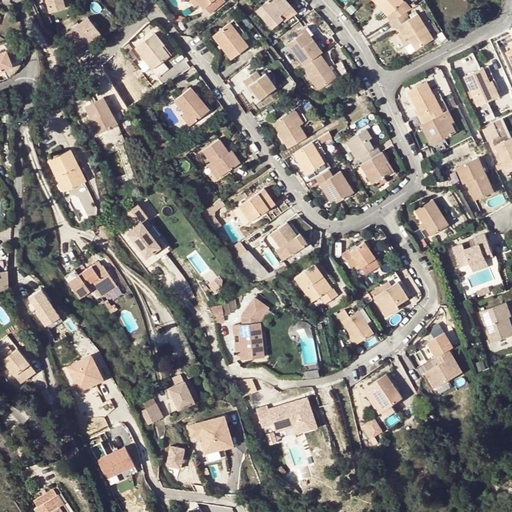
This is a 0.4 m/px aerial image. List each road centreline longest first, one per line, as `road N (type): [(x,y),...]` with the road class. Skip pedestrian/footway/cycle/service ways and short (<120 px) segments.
road 1 (residential): [(24,457),(11,416),(22,416),(47,445),(61,427),(45,358),(14,286),(16,135),(32,58),(15,0)]
road 2 (residential): [(217,362),(231,373),(307,383),(381,353),(433,296),(380,210)]
road 3 (residential): [(380,210),(342,228),(317,219),(152,9)]
road 4 (residential): [(243,511),(229,501),(157,490),(126,413)]
road 5 (residential): [(382,85),(500,23),(511,7)]
road 6 (residential): [(382,85),(418,172),(411,188),(380,210)]
